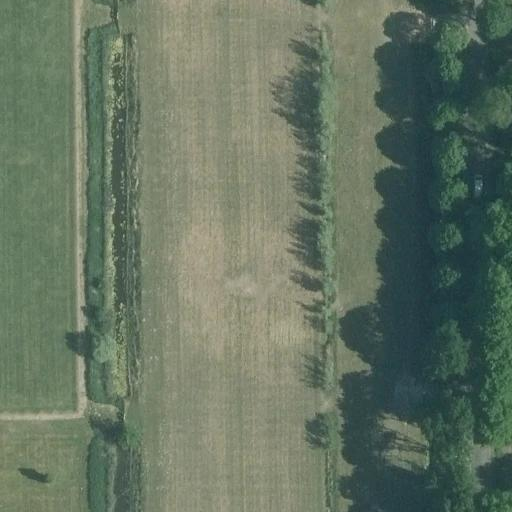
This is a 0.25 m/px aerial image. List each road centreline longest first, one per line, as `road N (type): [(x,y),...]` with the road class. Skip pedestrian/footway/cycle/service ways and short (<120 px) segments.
road 1 (unclassified): [(480,511),(473,0)]
road 2 (track): [(330,23),(474,24)]
